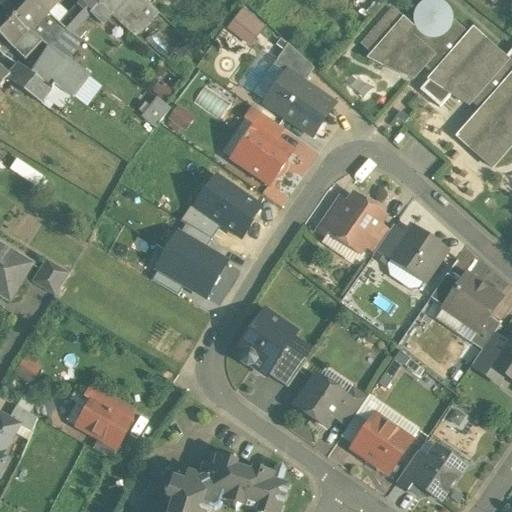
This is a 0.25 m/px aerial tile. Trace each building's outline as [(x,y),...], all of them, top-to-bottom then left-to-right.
[(30,0),(9,0),(1,10),(26,33),(47,14),(30,0)] [(30,0),(47,14),(49,16),(64,0),(76,0),(81,4),(84,0),(30,0)] [(84,0),(81,4),(60,27),(63,29),(71,36),(98,6),(92,1),(91,0),(84,0)] [(92,0),(92,1),(98,6),(107,13),(121,0),(92,0)] [(385,0),(354,0),(352,3),(370,18),(385,0)] [(412,29),(392,11),(362,46),(373,55),(369,60),(385,68),(389,64),(416,76),(426,66),(435,74),(429,81),(451,95),(468,106),(471,103),(481,111),(478,115),(511,144),(511,73),(503,66),(507,62),(504,59),(472,31),(469,36),(451,20),(450,13),(446,8),(440,4),(433,2),(426,4),(421,7),(416,13),(415,19),(415,26),(412,29)] [(26,33),(1,10),(0,10),(0,38),(25,62),(40,46),(26,33)] [(254,48),(270,27),(246,10),(231,31),(254,48)] [(71,36),(63,29),(49,49),(64,61),(65,60),(79,41),(71,36)] [(314,70),(288,46),(273,67),(286,76),(287,75),(303,86),(314,70)] [(64,61),(49,49),(31,76),(50,91),(53,86),(73,99),(89,78),(65,60),(64,61)] [(511,50),(504,59),(507,62),(503,66),(511,73),(511,50)] [(31,76),(18,67),(10,77),(7,81),(13,86),(42,106),(50,91),(31,76)] [(0,89),(7,81),(10,77),(0,68),(0,89)] [(303,86),(287,75),(286,76),(267,104),(313,136),(333,106),(303,86)] [(451,95),(429,81),(420,91),(440,109),(451,95)] [(162,100),(148,117),(158,125),(172,109),(162,100)] [(77,121),(95,135),(107,120),(89,106),(77,121)] [(283,130),(253,110),(245,122),(255,129),(255,128),(275,141),(283,130)] [(511,145),(511,144),(478,115),(457,138),(492,169),(511,145)] [(223,154),(236,163),(246,148),(245,143),(245,142),(244,142),(246,138),(248,139),(255,129),(245,122),(223,154)] [(275,141),(255,128),(255,129),(248,139),(246,138),(244,142),(245,142),(245,143),(246,148),(236,163),(269,186),(276,176),(275,170),(279,164),(285,163),(291,153),(275,141)] [(259,209),(216,179),(196,209),(221,227),(241,240),(248,229),(246,227),(259,209)] [(347,206),(329,232),(331,233),(361,254),(365,247),(379,227),(384,219),(353,197),(347,206)] [(337,199),(315,232),(326,239),(331,233),(329,232),(347,206),(337,199)] [(192,207),(180,223),(186,226),(212,241),(221,227),(196,209),(192,207)] [(186,226),(180,236),(205,252),(212,241),(186,226)] [(379,227),(365,247),(375,254),(389,234),(379,227)] [(375,254),(373,257),(387,267),(391,260),(390,260),(406,236),(393,227),(389,234),(375,254)] [(406,236),(390,260),(391,260),(424,283),(445,253),(411,230),(406,236)] [(180,236),(178,235),(168,253),(216,282),(226,264),(205,252),(180,236)] [(0,297),(10,303),(31,266),(0,248),(0,297)] [(205,300),(216,282),(168,253),(157,271),(158,272),(184,287),(205,300)] [(424,283),(391,260),(387,267),(389,278),(409,291),(420,290),(424,283)] [(69,276),(46,262),(32,285),(54,298),(69,276)] [(158,272),(152,282),(178,297),(184,287),(158,272)] [(460,285),(447,276),(430,300),(444,309),(460,285)] [(500,301),(466,277),(460,285),(444,309),(478,332),(478,333),(489,318),(500,301)] [(265,313),(245,340),(247,341),(236,357),(240,359),(241,364),(247,368),(252,367),(266,377),(287,347),(296,334),(265,313)] [(501,326),(489,318),(478,333),(478,332),(470,344),(482,352),(482,353),(493,337),(501,326)] [(493,337),(482,353),(482,352),(472,367),(487,377),(493,368),(492,368),(507,346),(506,346),(493,337)] [(511,337),(506,346),(507,346),(492,368),(493,368),(511,381),(511,337)] [(287,347),(267,375),(287,389),(307,360),(287,347)] [(313,381),(295,408),(326,429),(333,418),(346,398),(345,398),(319,380),(313,381)] [(123,405),(92,387),(85,400),(92,404),(93,402),(117,416),(123,405)] [(368,399),(352,388),(345,398),(346,398),(333,418),(347,428),(355,417),(368,399)] [(85,400),(75,394),(70,401),(77,405),(67,422),(78,428),(92,404),(85,400)] [(382,407),(368,398),(368,399),(355,417),(369,426),(376,417),(382,407)] [(117,416),(93,402),(92,404),(78,428),(116,450),(131,424),(117,416)] [(418,432),(382,407),(376,417),(411,441),(418,432)] [(38,420),(16,408),(9,421),(19,426),(19,427),(32,434),(38,420)] [(0,415),(0,476),(8,462),(2,459),(19,427),(19,426),(9,421),(0,415)] [(347,428),(341,438),(355,448),(369,426),(355,417),(347,428)] [(411,441),(376,417),(369,426),(355,448),(352,451),(388,475),(411,441)] [(436,449),(428,461),(428,462),(408,491),(416,496),(420,489),(440,503),(458,477),(448,471),(454,462),(436,449)] [(417,454),(397,483),(408,491),(428,462),(428,461),(417,454)] [(207,511),(208,510),(213,511),(219,508),(220,503),(232,507),(235,511),(243,509),(251,511),(281,511),(289,487),(273,482),(275,476),(253,469),(251,474),(236,469),(238,465),(233,459),(228,461),(216,457),(213,469),(203,466),(200,474),(195,476),(187,474),(184,484),(172,480),(169,492),(164,495),(167,502),(172,504),(169,511),(207,511)] [(31,462),(23,460),(21,467),(28,469),(31,462)] [(52,511),(60,497),(44,489),(34,510),(38,511),(52,511)]
